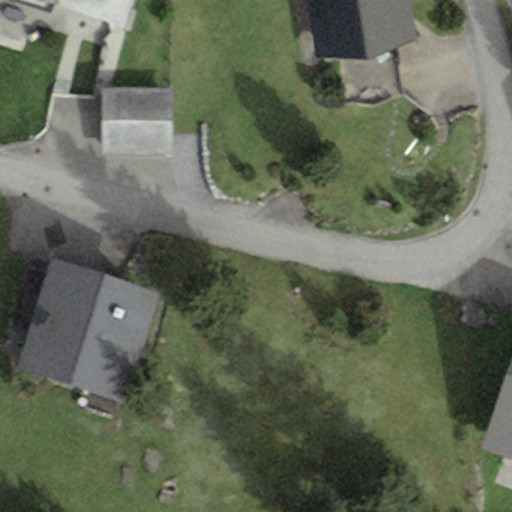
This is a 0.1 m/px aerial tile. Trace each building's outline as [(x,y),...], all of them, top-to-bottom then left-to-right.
[(132,0),(32,0),(124,28),(132,0)] [(306,0),(315,54),(417,38),(411,0),(306,0)] [(171,86),(102,87),(103,152),(172,152),(171,86)] [(159,292),(54,258),(18,367),(123,401),(159,292)] [(511,364),(483,447),(511,457),(511,364)]
